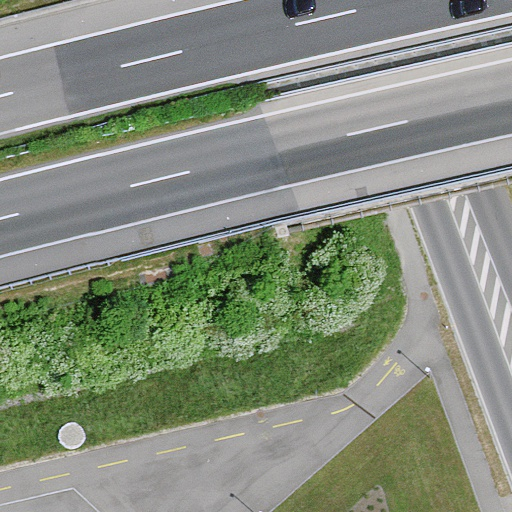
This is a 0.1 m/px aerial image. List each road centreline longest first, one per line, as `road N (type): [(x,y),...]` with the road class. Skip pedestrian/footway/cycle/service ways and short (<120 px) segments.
road 1 (motorway): [(0,218),(511,98)]
road 2 (motorway): [(406,0),(0,95)]
road 3 (secondary): [(378,0),(511,342)]
